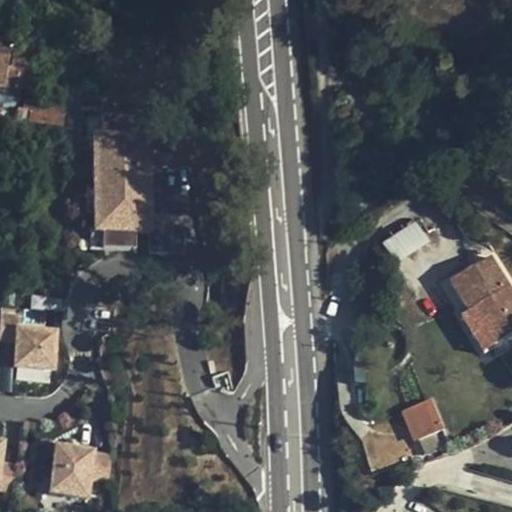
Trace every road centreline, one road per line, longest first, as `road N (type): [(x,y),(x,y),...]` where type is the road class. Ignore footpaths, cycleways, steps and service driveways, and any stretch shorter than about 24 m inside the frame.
road 1 (residential): [(0,407),(48,405),(66,388),(77,369),(72,305),(85,282),(138,263),(166,274),(186,297),(190,394),(231,435)]
road 2 (primary): [(304,319),(281,0)]
road 3 (residential): [(304,319),(334,310),(405,233),(460,224),(511,252)]
road 4 (residential): [(255,99),(270,124),(284,298),(304,319)]
road 5 (primary): [(310,511),(304,319)]
road 6 (primary): [(255,99),(267,274)]
road 7 (residential): [(267,274),(257,364),(229,418),(231,435)]
road 8 (primary): [(267,274),(275,421)]
